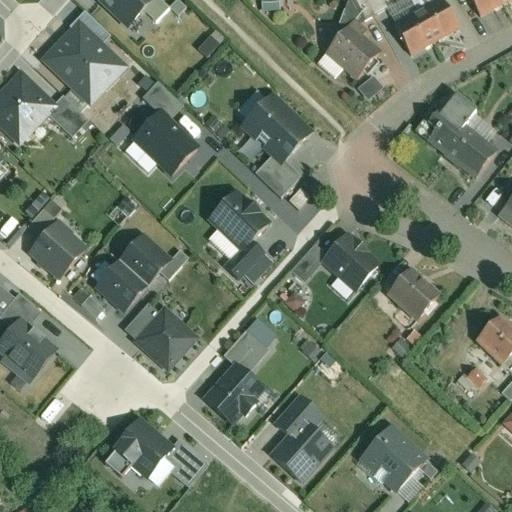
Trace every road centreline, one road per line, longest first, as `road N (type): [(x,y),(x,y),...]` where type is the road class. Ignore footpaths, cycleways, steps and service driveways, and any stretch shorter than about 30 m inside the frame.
road 1 (residential): [(511,276),(405,212),(374,185),(367,157),(372,139),(423,90),(511,41)]
road 2 (residential): [(300,511),(155,393),(110,377)]
road 3 (track): [(372,139),(220,0)]
